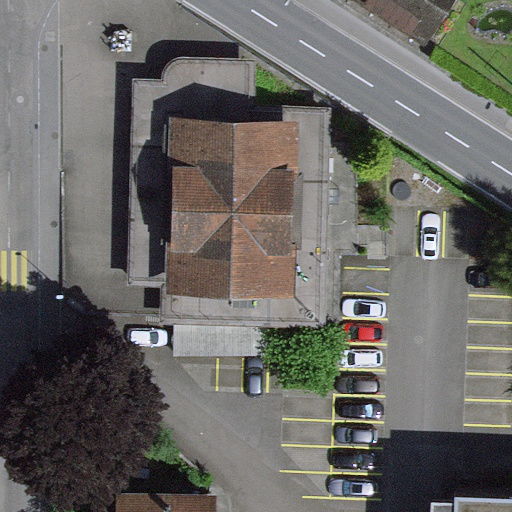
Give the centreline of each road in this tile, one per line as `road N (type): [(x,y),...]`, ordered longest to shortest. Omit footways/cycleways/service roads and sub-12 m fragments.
road 1 (residential): [(6,0),(11,511)]
road 2 (primary): [(511,177),(232,0)]
